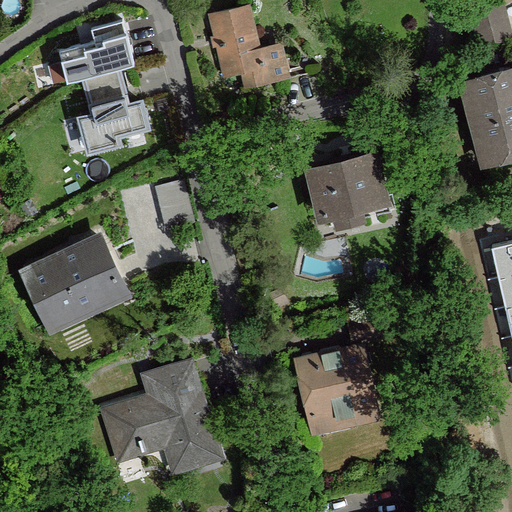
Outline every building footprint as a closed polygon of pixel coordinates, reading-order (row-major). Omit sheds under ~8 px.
[(511,37),(502,3),(473,11),(482,45),(511,37)] [(249,5),(213,13),(227,69),(242,65),(247,86),(289,75),(281,44),(259,49),(249,5)] [(86,75),(118,66),(110,36),(62,49),(66,64),(69,79),(86,75)] [(69,79),(66,64),(53,67),(57,82),(69,79)] [(129,104),(118,66),(86,75),(95,113),(82,116),(90,149),(121,141),(119,133),(149,125),(142,100),(129,104)] [(511,67),(467,80),(488,161),(511,155),(511,67)] [(412,155),(406,131),(390,135),(396,159),(412,155)] [(369,155),(316,168),(326,212),(333,211),(337,225),(364,219),(361,204),(380,200),(369,155)] [(101,237),(30,270),(53,321),(125,287),(101,237)] [(380,313),(349,321),(353,339),(384,332),(380,313)] [(362,344),(299,358),(313,421),(356,410),(357,416),(379,411),(362,344)] [(165,399),(196,388),(188,362),(157,373),(165,399)] [(220,453),(199,388),(196,388),(165,399),(157,401),(155,395),(110,410),(116,427),(113,428),(120,449),(142,442),(144,449),(168,441),(177,467),(220,453)]
